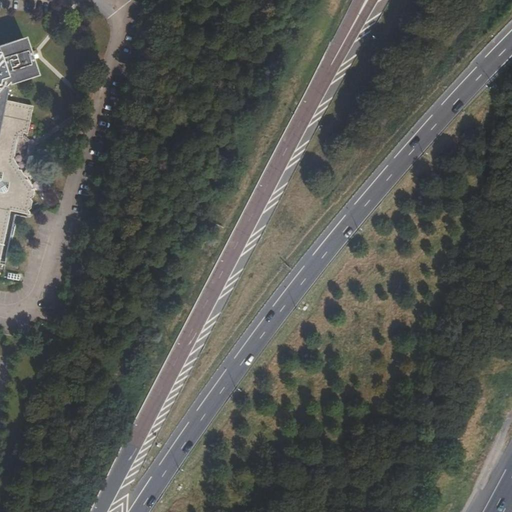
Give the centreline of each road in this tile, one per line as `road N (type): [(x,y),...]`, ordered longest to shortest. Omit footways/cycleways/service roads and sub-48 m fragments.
road 1 (motorway): [(511,39),(289,286),(124,511)]
road 2 (motorway): [(328,68),(100,511)]
